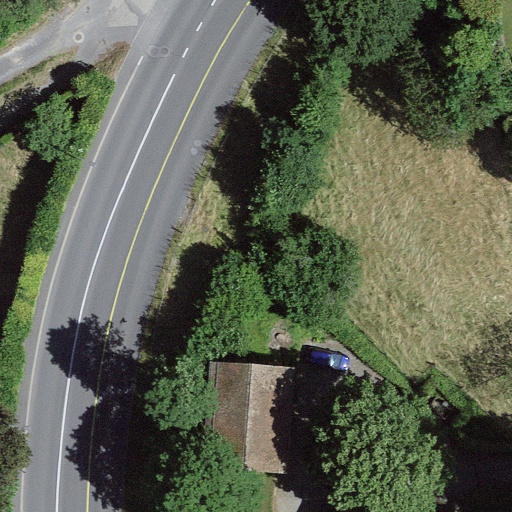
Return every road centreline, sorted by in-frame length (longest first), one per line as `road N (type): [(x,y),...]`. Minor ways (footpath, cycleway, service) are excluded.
road 1 (tertiary): [(64,511),(67,399),(107,243),(218,7)]
road 2 (residential): [(0,123),(132,41),(218,7)]
